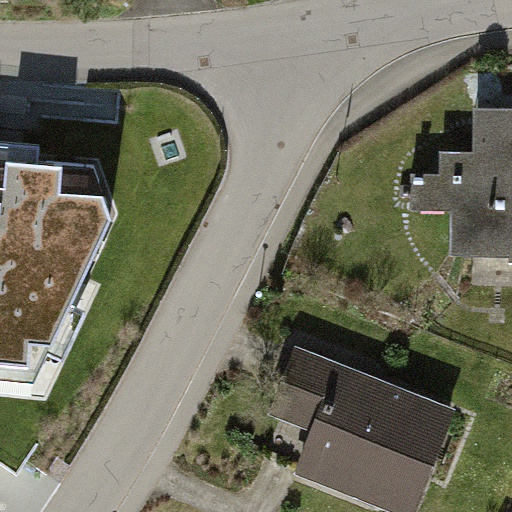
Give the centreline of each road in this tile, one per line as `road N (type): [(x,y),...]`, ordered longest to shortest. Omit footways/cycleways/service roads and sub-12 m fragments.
road 1 (residential): [(79,511),(231,242),(279,99),(274,37)]
road 2 (residential): [(0,50),(274,37)]
road 3 (residential): [(274,37),(511,2)]
